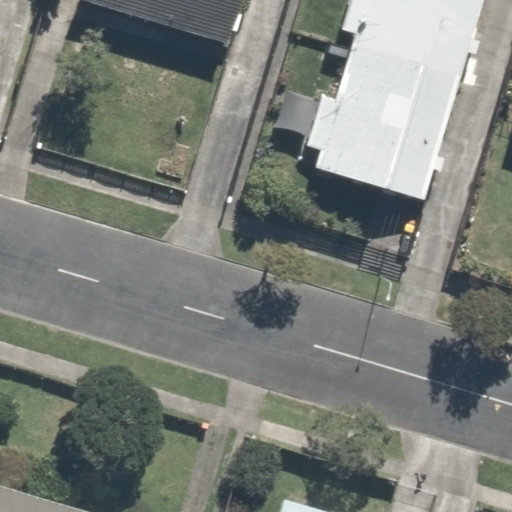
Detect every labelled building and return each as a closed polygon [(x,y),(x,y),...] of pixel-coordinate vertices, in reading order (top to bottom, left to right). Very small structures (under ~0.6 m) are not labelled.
[(219,0),(111,0),(210,30),(219,0)] [(336,0),(330,22),(348,28),(330,89),(312,84),(295,140),(314,146),(307,166),(413,198),(471,0),(336,0)] [(511,56),(490,124),(511,131),(511,56)] [(83,511),(0,487),(0,511),(83,511)] [(318,511),(279,500),(275,511),(318,511)]
